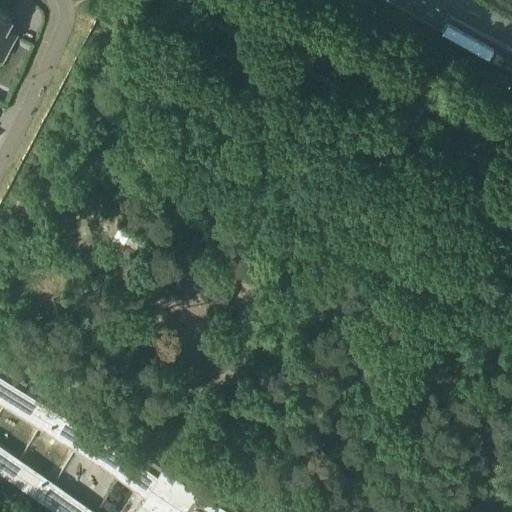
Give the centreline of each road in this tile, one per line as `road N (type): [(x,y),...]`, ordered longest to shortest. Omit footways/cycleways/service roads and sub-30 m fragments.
road 1 (unclassified): [(511,146),(220,0)]
road 2 (residential): [(0,163),(64,34),(62,0)]
